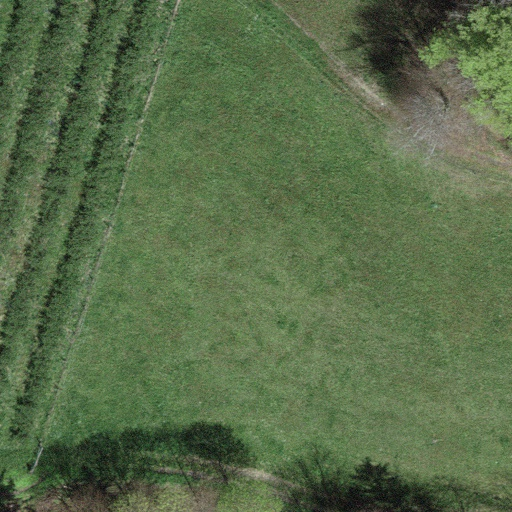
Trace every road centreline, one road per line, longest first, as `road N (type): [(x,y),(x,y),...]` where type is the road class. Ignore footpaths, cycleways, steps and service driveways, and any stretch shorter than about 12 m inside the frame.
road 1 (track): [(371,511),(206,470),(72,455),(0,458)]
road 2 (track): [(294,0),(351,48),(397,70),(439,83),(511,86)]
